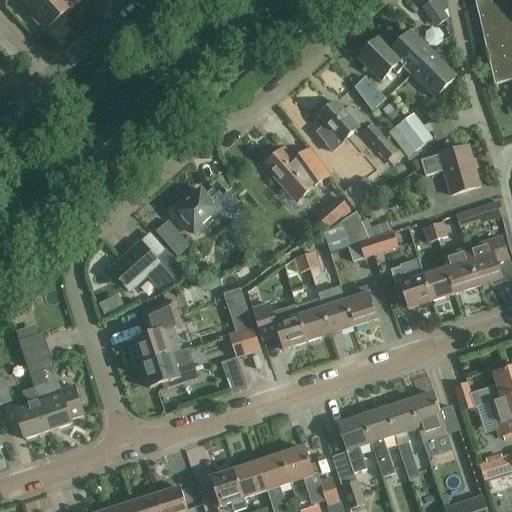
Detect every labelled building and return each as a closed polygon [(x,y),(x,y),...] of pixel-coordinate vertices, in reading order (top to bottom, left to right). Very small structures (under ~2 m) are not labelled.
[(19,0),(33,15),(30,17),(38,27),(41,24),(46,29),(66,11),(55,0),(19,0)] [(511,0),(475,0),(476,0),(482,28),(511,19),(511,0)] [(435,2),(425,9),(433,21),(443,14),(435,2)] [(511,19),(482,28),(489,56),(511,50),(511,19)] [(437,49),(433,53),(412,32),(394,51),(381,38),(360,60),(382,82),(394,71),(398,75),(405,68),(437,99),(458,77),(449,68),(453,63),(437,49)] [(511,50),(489,56),(496,85),(511,81),(511,50)] [(386,100),(365,79),(355,88),(373,112),(386,100)] [(321,117),(327,124),(316,135),(327,146),(326,147),(332,154),(360,129),(337,103),(321,117)] [(385,129),(411,163),(419,157),(416,153),(432,141),(436,140),(437,142),(456,135),(449,118),(424,128),(414,115),(402,124),(398,119),(385,129)] [(379,123),(364,135),(392,168),(404,158),(400,152),(398,153),(387,141),(390,139),(379,123)] [(469,146),(422,160),(426,176),(445,170),(452,195),(480,187),(469,146)] [(266,167),(294,199),(299,205),(331,179),(310,150),(297,159),(299,162),(297,164),(286,150),(266,167)] [(366,179),(343,194),(356,213),(361,210),(359,208),(378,195),(366,179)] [(213,190),(207,196),(202,190),(176,213),(195,234),(221,211),(212,201),(219,195),(222,199),(231,190),(222,180),(212,189),(213,190)] [(317,216),(328,228),(349,210),(339,198),(317,216)] [(480,226),(505,218),(500,203),(475,211),(480,226)] [(366,242),(359,225),(355,215),(324,236),(330,254),(348,248),(354,263),(372,257),(366,242)] [(172,218),(156,231),(177,256),(193,242),(172,218)] [(368,222),(359,225),(366,242),(392,233),(389,224),(371,229),(368,222)] [(443,224),(434,227),(438,242),(448,239),(443,224)] [(438,242),(434,227),(423,231),(428,245),(438,242)] [(392,233),(366,242),(372,257),(395,250),(393,243),(411,237),(409,230),(393,235),(392,233)] [(467,251),(480,288),(504,280),(499,267),(511,263),(503,239),(467,251)] [(175,282),(185,272),(167,251),(156,261),(142,244),(112,271),(131,292),(160,265),(175,282)] [(444,258),(447,270),(456,295),(480,288),(467,251),(444,258)] [(316,254),(306,257),(310,272),(320,268),(316,254)] [(310,272),(306,257),(296,260),(301,275),(310,272)] [(425,277),(433,303),(456,295),(447,270),(425,277)] [(397,275),(400,285),(409,310),(433,303),(425,277),(412,281),(409,271),(397,275)] [(346,302),(354,328),(378,320),(367,287),(357,291),(359,298),(346,302)] [(243,332),(242,332),(249,354),(261,350),(241,289),(230,293),(243,332)] [(134,342),(142,366),(172,356),(182,353),(174,329),(182,326),(174,303),(175,303),(175,301),(142,317),(143,318),(144,318),(150,337),(134,342)] [(297,309),(307,343),(331,335),(322,310),(320,302),(297,309)] [(322,310),(331,335),(354,328),(346,302),(322,310)] [(263,344),(280,338),(284,350),(307,343),(297,309),(296,308),(274,315),(270,304),(253,310),(263,344)] [(249,354),(242,332),(231,335),(238,358),(249,354)] [(20,342),(35,389),(49,433),(73,426),(72,421),(85,417),(75,388),(62,392),(60,386),(53,382),(48,384),(44,372),(55,369),(44,334),(20,342)] [(172,356),(142,366),(150,389),(166,384),(168,388),(197,379),(191,363),(176,368),(172,356)] [(236,358),(220,363),(231,394),(247,388),(236,358)] [(511,368),(495,374),(499,386),(471,394),(475,407),(489,403),(511,395),(511,368)] [(0,379),(0,406),(12,402),(5,377),(0,379)] [(476,408),(475,407),(471,394),(468,384),(454,388),(462,413),(476,408)] [(22,393),(27,407),(16,411),(26,441),(49,433),(35,389),(22,393)] [(448,435),(435,394),(411,402),(420,429),(424,443),(448,435)] [(511,395),(489,403),(500,437),(511,432),(511,395)] [(411,402),(387,409),(396,437),(406,471),(416,468),(409,445),(412,444),(408,433),(420,429),(411,402)] [(363,417),(372,445),(378,465),(375,466),(378,475),(381,474),(383,479),(395,475),(383,441),(396,437),(387,409),(386,406),(372,410),(373,414),(363,417)] [(480,407),(469,411),(480,438),(491,433),(480,407)] [(360,448),(372,445),(363,417),(338,425),(354,475),(367,471),(360,448)] [(305,449),(282,457),(291,485),(304,481),(313,507),(326,503),(328,509),(341,504),(333,481),(322,484),(319,474),(314,476),(305,449)] [(511,473),(511,456),(503,459),(487,464),(480,466),(485,482),(511,473)] [(274,511),(288,511),(281,489),(291,485),(282,457),(258,464),(267,493),(268,493),(274,511)] [(258,464),(235,472),(244,501),(267,493),(258,464)] [(221,508),(232,505),(233,511),(242,511),(247,510),(244,501),(235,472),(211,480),(221,508)] [(356,483),(342,487),(350,511),(366,506),(358,482),(356,483)] [(188,511),(181,490),(157,498),(161,511),(188,511)] [(487,511),(483,497),(446,509),(446,511),(487,511)] [(161,511),(157,498),(134,505),(136,511),(161,511)]
